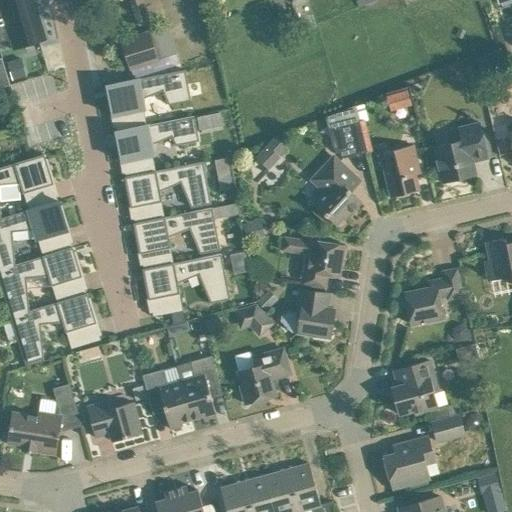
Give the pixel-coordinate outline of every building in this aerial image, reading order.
[(0,0),(0,22),(38,11),(34,0),(0,0)] [(38,11),(0,22),(0,42),(10,39),(14,50),(47,39),(38,11)] [(123,38),(133,69),(159,61),(149,30),(123,38)] [(0,57),(0,87),(9,84),(1,57),(0,57)] [(139,78),(106,85),(107,89),(112,115),(134,111),(137,126),(146,125),(143,109),(145,109),(143,98),(162,90),(168,104),(191,100),(185,69),(139,78)] [(384,94),(387,109),(408,105),(405,90),(384,94)] [(220,112),(197,116),(200,129),(223,125),(220,112)] [(116,131),(115,131),(116,135),(121,161),(143,157),(146,172),(154,170),(152,155),(154,155),(152,144),(171,136),(175,145),(199,140),(194,115),(148,124),(146,125),(137,126),(116,131)] [(359,121),(328,128),(333,148),(343,158),(367,152),(367,151),(367,149),(359,121)] [(434,146),(443,183),(476,174),(473,162),(488,158),(480,122),(458,127),(461,140),(434,146)] [(233,135),(221,138),(223,147),(235,145),(233,135)] [(270,141),(256,157),(266,167),(281,151),(270,141)] [(377,168),(384,166),(391,197),(418,190),(415,174),(420,173),(413,145),(386,151),(385,147),(373,150),(377,168)] [(334,152),(309,179),(322,191),(312,201),(316,205),(312,210),(329,227),(334,222),(335,223),(342,216),(345,219),(361,201),(352,192),(351,191),(344,185),(355,174),(356,173),(341,159),(334,152)] [(14,163),(0,167),(0,219),(1,219),(1,218),(0,207),(0,184),(20,183),(23,193),(24,193),(29,209),(40,206),(35,189),(53,183),(46,158),(44,153),(14,163)] [(228,157),(214,160),(216,170),(230,167),(228,157)] [(125,176),(124,176),(125,181),(130,207),(152,203),(155,218),(165,216),(162,201),(160,190),(180,182),(191,207),(211,203),(211,202),(203,161),(171,167),(154,170),(146,172),(125,176)] [(1,219),(0,219),(0,269),(15,265),(15,264),(12,231),(34,229),(38,241),(43,255),(51,253),(47,238),(68,231),(60,204),(59,200),(58,200),(40,206),(29,209),(28,209),(1,218),(1,219)] [(237,203),(224,205),(227,216),(239,214),(237,203)] [(134,222),(133,223),(134,227),(139,253),(161,249),(164,264),(173,262),(170,247),(171,247),(169,237),(189,228),(200,253),(221,249),(212,207),(172,215),(165,216),(155,218),(134,222)] [(344,244),(324,241),(312,239),(312,241),(284,236),(282,249),(310,254),(307,272),(303,271),(301,284),(324,288),(325,275),(339,277),(344,244)] [(511,241),(506,243),(505,238),(486,242),(490,260),(485,260),(489,280),(511,275),(511,241)] [(15,265),(0,269),(0,282),(11,317),(29,311),(29,310),(26,277),(48,275),(51,286),(52,285),(57,302),(66,299),(61,283),(82,276),(74,251),(73,246),(72,246),(51,253),(43,255),(42,256),(15,264),(15,265)] [(245,251),(230,254),(234,274),(249,271),(245,251)] [(143,268),(142,268),(143,273),(148,299),(167,295),(171,312),(183,310),(179,293),(180,293),(178,282),(198,274),(210,302),(230,298),(221,253),(186,260),(173,262),(164,264),(143,268)] [(462,295),(460,288),(457,269),(443,271),(445,280),(429,283),(430,287),(405,292),(411,324),(443,317),(438,295),(447,293),(448,298),(462,295)] [(335,308),(329,307),(331,293),(299,288),(296,311),(287,310),(282,315),(281,320),(291,331),(297,332),(297,333),(330,338),(335,308)] [(269,289),(257,301),(266,311),(278,299),(269,289)] [(29,311),(11,317),(12,321),(26,365),(44,360),(41,323),(61,322),(65,332),(66,332),(71,348),(80,346),(75,329),(96,322),(88,297),(87,292),(86,293),(66,299),(57,302),(53,303),(29,310),(29,311)] [(250,325),(258,335),(271,322),(262,313),(254,304),(235,309),(240,328),(250,325)] [(176,324),(166,327),(169,336),(178,334),(176,324)] [(253,357),(255,366),(239,371),(243,384),(240,385),(245,403),(275,395),(271,379),(290,373),(283,348),(253,357)] [(195,376),(181,380),(192,418),(202,415),(203,419),(216,415),(209,389),(220,386),(212,355),(191,361),(195,376)] [(394,370),(398,386),(391,388),(400,415),(415,411),(416,415),(438,407),(433,391),(438,390),(430,360),(413,364),(394,370)] [(164,369),(142,374),(151,405),(163,402),(165,410),(170,428),(183,425),(182,421),(192,418),(181,380),(181,379),(177,365),(164,369)] [(37,411),(37,415),(12,412),(7,443),(23,445),(22,450),(35,452),(36,451),(56,454),(59,431),(82,425),(70,383),(53,387),(56,397),(60,415),(37,411)] [(142,432),(136,413),(133,401),(104,410),(102,402),(87,406),(95,437),(110,433),(112,441),(142,432)] [(464,435),(459,413),(431,421),(435,438),(441,437),(443,441),(464,435)] [(399,445),(401,452),(384,457),(393,488),(429,478),(425,463),(434,460),(427,437),(399,445)] [(287,469),(299,511),(311,508),(311,511),(322,511),(309,463),(287,469)] [(265,475),(275,511),(297,511),(299,511),(287,469),(265,475)] [(275,511),(265,475),(243,481),(251,511),(275,511)] [(493,476),(476,482),(487,511),(496,511),(506,508),(493,476)] [(251,511),(243,481),(220,487),(226,507),(227,511),(251,511)] [(187,485),(175,488),(181,511),(204,511),(198,489),(188,492),(187,485)] [(181,511),(175,488),(163,492),(165,498),(155,501),(158,511),(181,511)] [(444,511),(440,495),(398,507),(399,511),(444,511)]
